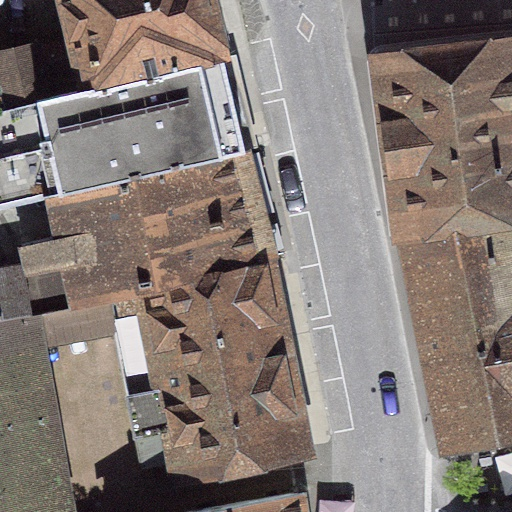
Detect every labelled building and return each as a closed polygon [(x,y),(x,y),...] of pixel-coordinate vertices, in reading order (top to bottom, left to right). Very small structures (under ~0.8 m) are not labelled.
[(36,44),(0,52),(0,86),(5,107),(219,57),(219,55),(218,53),(221,52),(218,42),(216,43),(205,0),(66,0),(66,1),(65,2),(65,3),(65,4),(65,5),(71,29),(71,30),(72,31),(73,32),(74,33),(75,33),(76,33),(81,56),(41,65),(36,44)] [(511,36),(375,54),(398,237),(403,237),(511,221),(511,36)] [(0,204),(61,190),(244,149),(245,148),(223,55),(219,55),(219,57),(5,107),(0,86),(0,204)] [(244,149),(61,190),(71,234),(22,245),(27,265),(0,270),(0,317),(25,314),(110,296),(271,256),(244,149)] [(443,442),(511,428),(511,221),(403,237),(443,442)] [(311,450),(271,256),(110,296),(143,465),(172,459),(176,477),(311,450)] [(25,314),(0,317),(0,505),(58,496),(25,314)] [(178,511),(300,511),(298,491),(194,509),(178,511)]
